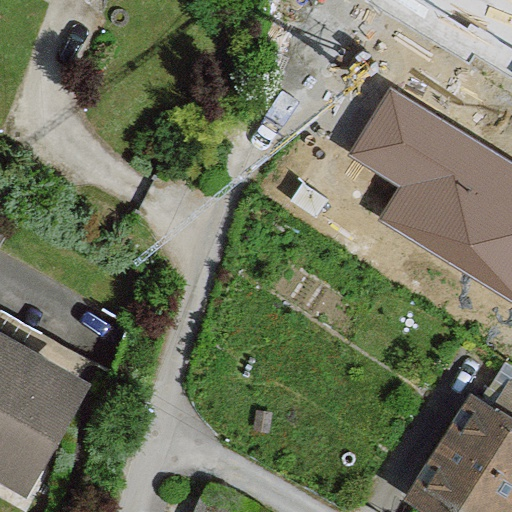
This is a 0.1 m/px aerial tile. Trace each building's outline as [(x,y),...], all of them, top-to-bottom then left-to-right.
[(511,0),(403,0),(511,67),(511,0)] [(511,166),(393,94),(359,150),(410,181),(390,213),(511,288),(511,166)] [(0,314),(0,464),(30,482),(95,368),(92,366),(0,314)] [(415,494),(443,511),(504,511),(511,499),(511,387),(510,387),(494,413),(474,401),(415,494)] [(248,511),(202,493),(193,511),(248,511)]
